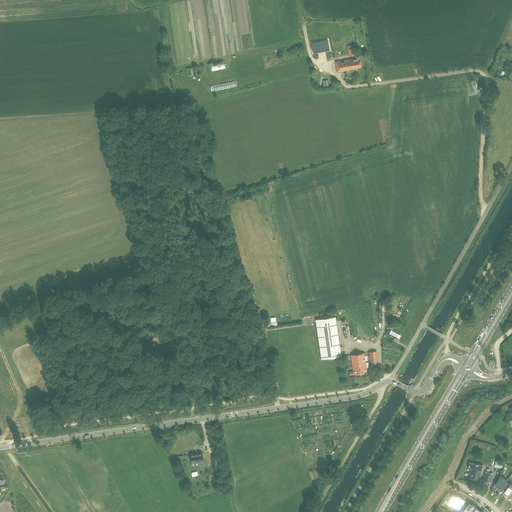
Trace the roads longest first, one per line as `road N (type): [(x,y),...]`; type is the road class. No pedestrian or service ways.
road 1 (tertiary): [(0,448),(355,396),(390,381)]
road 2 (unclassified): [(390,381),(511,161)]
road 3 (primary): [(464,366),(376,511)]
road 4 (primary): [(384,511),(468,369)]
road 5 (track): [(511,224),(446,341)]
